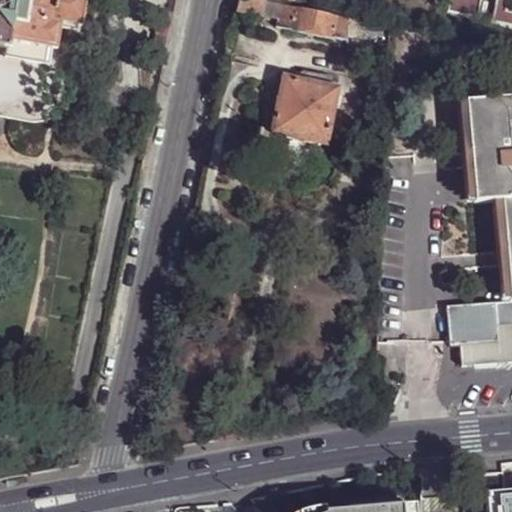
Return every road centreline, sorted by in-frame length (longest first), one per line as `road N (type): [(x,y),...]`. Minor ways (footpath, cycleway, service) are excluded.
road 1 (residential): [(207,0),(103,494)]
road 2 (secondary): [(103,494),(368,449),(511,435)]
